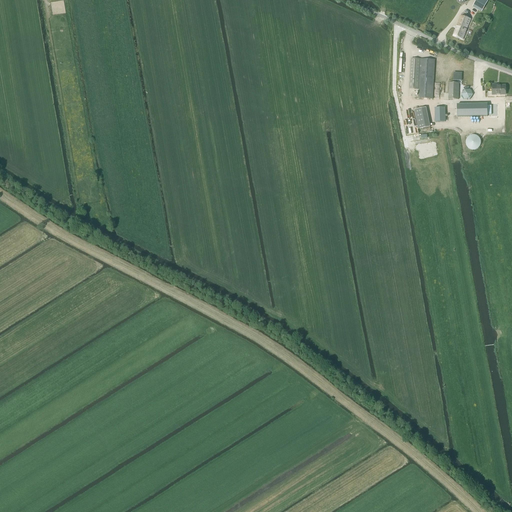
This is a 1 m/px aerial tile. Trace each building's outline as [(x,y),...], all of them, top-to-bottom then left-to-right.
[(486,4),(488,1),(485,0),(476,0),(474,4),(480,7),(478,10),(482,12),(486,4)] [(463,40),(471,19),(462,16),(461,16),(453,36),(463,40)] [(435,60),(421,59),(411,59),(409,89),(419,89),(418,98),(433,99),(435,60)] [(459,100),(459,83),(449,83),(449,100),(459,100)] [(499,87),(497,87),(497,85),(492,85),(493,95),(506,95),(505,86),(499,86),(499,87)] [(470,90),(464,89),(461,95),(464,100),(470,100),(473,95),(470,90)] [(458,117),(488,117),(487,105),(457,105),(458,117)] [(414,110),(418,130),(430,127),(426,108),(414,110)] [(435,122),(445,122),(445,108),(435,108),(435,122)] [(481,144),(482,143),(481,141),(481,140),(480,138),(479,137),(478,136),(477,135),(475,135),(474,135),(472,135),(471,135),(469,136),(468,137),(467,139),(467,140),(466,141),(466,143),(466,145),(467,146),(468,147),(469,148),(470,149),(472,150),(473,150),(475,150),(476,150),(478,149),(479,148),(480,147),(481,146),(481,144)]
